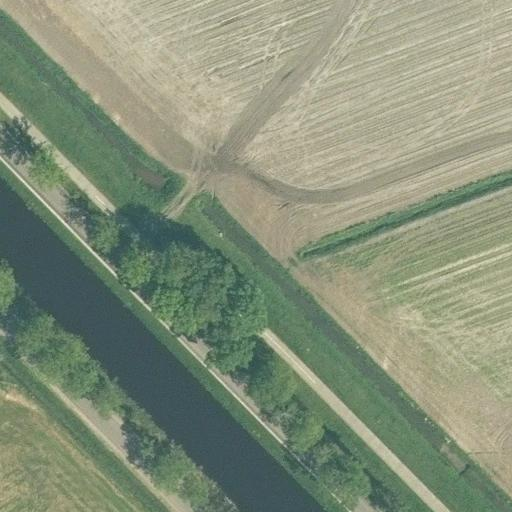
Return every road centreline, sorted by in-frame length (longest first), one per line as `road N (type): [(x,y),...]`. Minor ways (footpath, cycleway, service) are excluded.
road 1 (secondary): [(370,511),(0,138)]
road 2 (unclassified): [(194,511),(0,315)]
